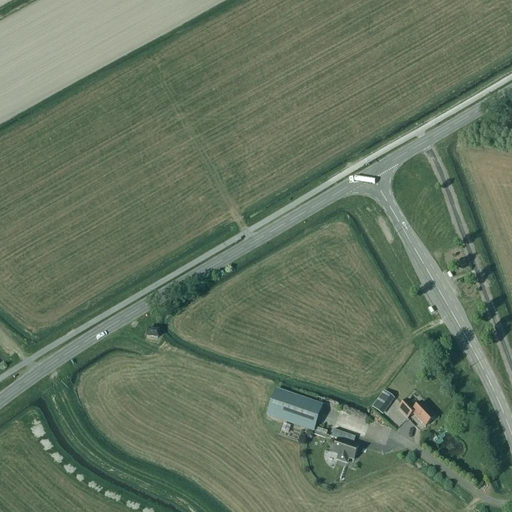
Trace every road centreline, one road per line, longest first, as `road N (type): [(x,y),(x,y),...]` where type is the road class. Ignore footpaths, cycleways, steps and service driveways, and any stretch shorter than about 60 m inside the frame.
road 1 (secondary): [(0,401),(78,345),(371,174)]
road 2 (tertiary): [(511,433),(371,174)]
road 3 (track): [(0,334),(57,383),(72,420),(102,454),(207,511)]
road 4 (secondary): [(371,174),(511,90)]
